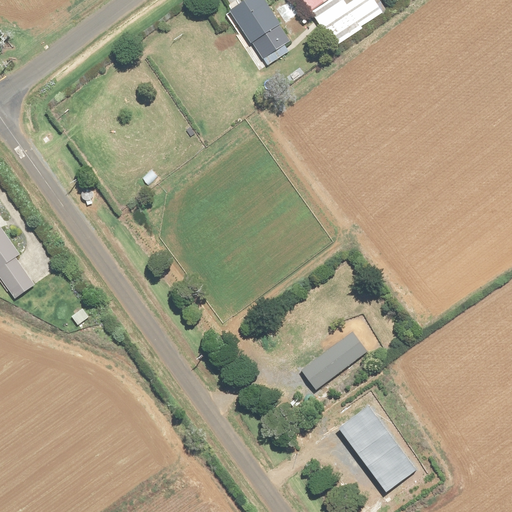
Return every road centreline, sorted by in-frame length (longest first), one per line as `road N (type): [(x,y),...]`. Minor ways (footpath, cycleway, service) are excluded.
road 1 (unclassified): [(0,116),(283,511)]
road 2 (unclassified): [(0,95),(129,0)]
